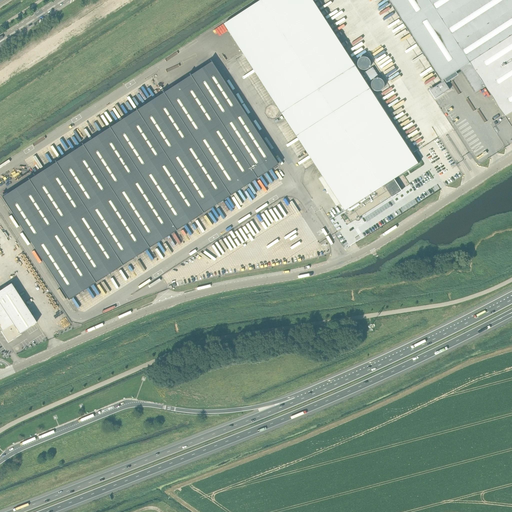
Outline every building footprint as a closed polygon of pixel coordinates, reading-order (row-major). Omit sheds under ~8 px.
[(261,0),(225,24),(323,176),(341,203),(346,211),(347,212),(346,213),(352,222),(356,219),(357,220),(358,220),(359,220),(360,220),(360,219),(360,218),(360,217),(392,196),(385,185),(419,163),(359,72),(313,0),(261,0)] [(511,0),(388,0),(442,82),(430,90),(436,98),(450,89),(444,80),(460,69),(475,93),(486,86),(511,126),(511,0)] [(358,63),(358,64),(358,65),(358,66),(359,66),(359,67),(359,68),(360,68),(360,69),(361,69),(362,69),(362,70),(363,70),(364,70),(365,70),(366,70),(367,70),(367,69),(368,69),(369,68),(370,67),(370,66),(371,66),(371,65),(371,64),(371,63),(371,62),(371,61),(370,61),(370,60),(369,59),(369,58),(368,58),(367,58),(367,57),(366,57),(365,57),(364,57),(363,57),(362,57),(362,58),(361,58),(360,58),(360,59),(359,59),(359,60),(358,61),(358,62),(358,63)] [(211,61),(210,62),(2,197),(68,300),(277,165),(211,61)] [(373,67),(364,73),(369,81),(378,75),(373,67)] [(372,84),(372,85),(372,86),(372,87),(372,88),(373,88),(373,89),(374,90),(375,90),(375,91),(376,91),(377,91),(378,91),(379,91),(380,91),(381,91),(381,90),(382,90),(383,89),(383,88),(384,88),(384,87),(384,86),(385,86),(385,85),(385,84),(385,83),(384,83),(384,82),(384,81),(383,81),(383,80),(382,79),(381,79),(380,78),(379,78),(378,78),(377,78),(376,78),(376,79),(375,79),(374,79),(374,80),(373,80),(373,81),(372,81),(372,82),(372,83),(372,84)] [(442,145),(432,152),(443,170),(454,163),(442,145)] [(8,342),(20,334),(20,333),(36,322),(11,283),(0,290),(0,327),(2,330),(1,331),(8,342)]
